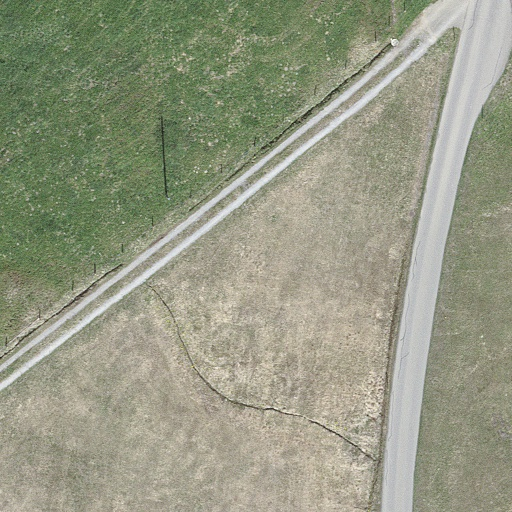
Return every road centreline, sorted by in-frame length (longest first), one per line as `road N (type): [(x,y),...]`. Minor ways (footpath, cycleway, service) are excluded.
road 1 (track): [(0,393),(500,10)]
road 2 (unclassified): [(503,0),(430,290),(401,511)]
